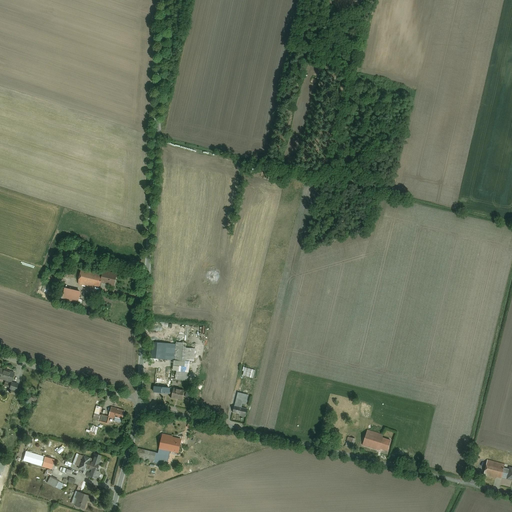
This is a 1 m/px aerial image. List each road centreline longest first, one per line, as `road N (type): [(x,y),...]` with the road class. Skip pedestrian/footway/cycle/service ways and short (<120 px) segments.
road 1 (unclassified): [(138,401),(165,0)]
road 2 (unclassified): [(138,401),(511,492)]
road 3 (unclassified): [(0,356),(138,401)]
